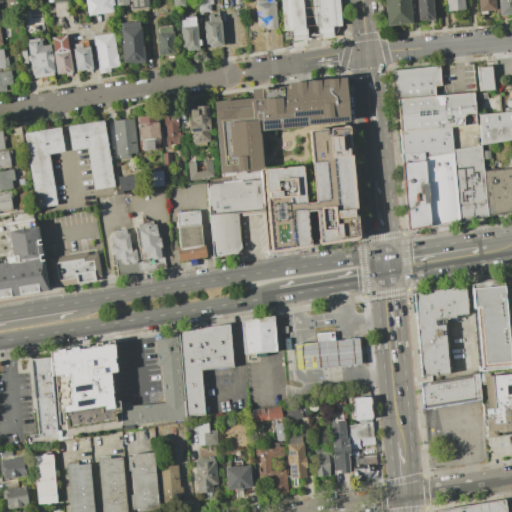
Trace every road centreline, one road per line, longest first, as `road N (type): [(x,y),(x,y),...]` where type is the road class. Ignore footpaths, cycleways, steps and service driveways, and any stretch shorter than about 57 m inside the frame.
road 1 (secondary): [(385,264),(351,259),(75,303)]
road 2 (secondary): [(0,340),(280,296)]
road 3 (residential): [(260,70),(511,39)]
road 4 (residential): [(0,112),(228,75)]
